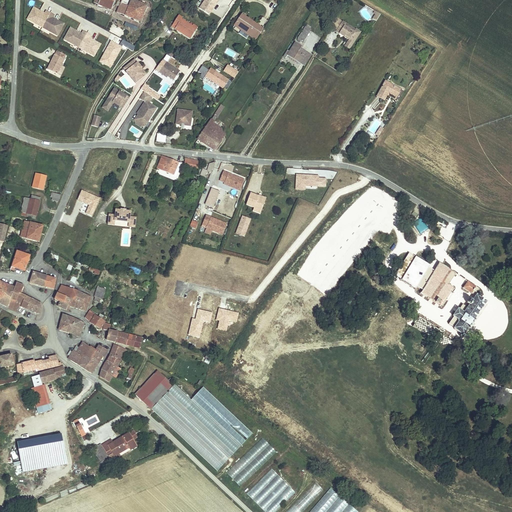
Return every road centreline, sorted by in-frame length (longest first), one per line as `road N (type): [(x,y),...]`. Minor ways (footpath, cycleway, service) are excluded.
road 1 (unclassified): [(87,145),(339,163),(374,173),(443,215),(511,229)]
road 2 (residential): [(87,145),(26,282),(48,301),(50,321)]
road 3 (unclassified): [(150,421),(250,511)]
road 4 (unclassified): [(18,0),(11,129)]
road 5 (residential): [(54,342),(150,421)]
road 6 (unknown): [(511,377),(492,367),(481,335),(484,315),(511,280)]
